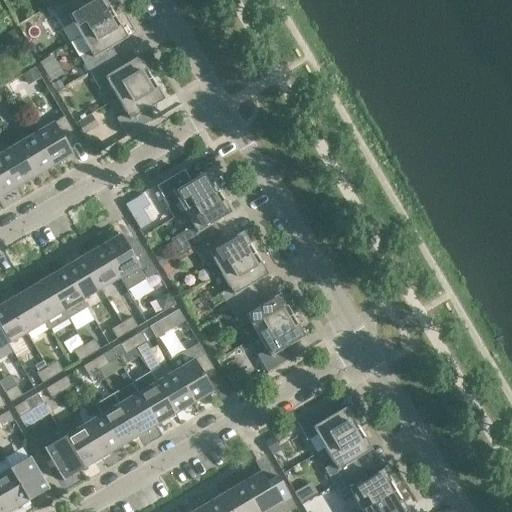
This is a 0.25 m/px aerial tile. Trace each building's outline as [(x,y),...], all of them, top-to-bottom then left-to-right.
[(72,23),(80,37),(115,17),(104,0),(93,0),(82,7),(77,0),(72,0),(53,12),(63,28),(72,23)] [(128,38),(115,17),(80,37),(89,51),(79,57),(89,74),(113,60),(107,50),(128,38)] [(21,44),(13,30),(1,37),(9,51),(21,44)] [(119,69),(113,60),(89,74),(99,90),(109,85),(117,99),(152,79),(139,57),(119,69)] [(33,69),(22,75),(28,85),(39,79),(33,69)] [(164,100),(152,79),(117,99),(126,113),(116,119),(126,136),(150,122),(144,112),(164,100)] [(58,81),(52,85),(56,92),(63,88),(58,81)] [(76,124),(83,136),(97,128),(90,116),(76,124)] [(52,124),(34,135),(53,166),(71,156),(73,155),(66,144),(76,138),(64,117),(54,123),(53,123),(52,124)] [(53,166),(34,135),(16,146),(34,177),(53,166)] [(34,177),(16,146),(0,154),(0,161),(16,188),(34,177)] [(0,197),(16,188),(0,161),(0,197)] [(176,198),(184,212),(219,192),(206,170),(186,182),(180,173),(156,187),(166,204),(176,198)] [(164,199),(159,191),(155,194),(159,202),(164,199)] [(231,213),(219,192),(184,212),(193,227),(183,232),(193,249),(217,235),(211,225),(231,213)] [(125,205),(131,216),(149,205),(143,195),(125,205)] [(222,244),(217,235),(193,249),(203,265),(213,260),(221,274),(255,254),(243,232),(222,244)] [(101,247),(119,279),(127,291),(156,273),(137,240),(127,246),(120,235),(118,236),(118,237),(101,247)] [(119,279),(101,247),(82,258),(101,290),(119,279)] [(161,268),(169,263),(163,252),(154,257),(161,268)] [(268,275),(255,254),(221,274),(229,288),(220,294),(230,311),(254,297),(248,287),(268,275)] [(101,290),(82,258),(64,269),(82,301),(101,290)] [(174,260),(161,268),(165,276),(179,268),(174,260)] [(87,308),(82,301),(64,269),(45,280),(68,319),(87,308)] [(68,319),(45,280),(26,291),(45,323),(50,330),(68,319)] [(45,323),(26,291),(8,302),(27,334),(45,323)] [(259,306),(254,297),(230,311),(240,327),(249,322),(258,336),(292,316),(279,294),(259,306)] [(27,334),(8,302),(0,306),(0,331),(8,345),(27,334)] [(184,321),(178,311),(169,316),(175,326),(184,321)] [(305,337),(292,316),(258,336),(266,350),(257,356),(267,373),(290,359),(285,349),(305,337)] [(132,318),(121,324),(127,334),(137,327),(132,318)] [(127,334),(121,324),(111,330),(116,340),(127,334)] [(146,343),(141,333),(130,339),(136,349),(146,343)] [(136,349),(130,339),(120,345),(125,355),(136,349)] [(94,340),(84,346),(90,356),(100,349),(94,340)] [(193,404),(211,393),(213,392),(207,381),(217,375),(199,345),(169,363),(175,372),(193,404)] [(90,356),(84,346),(73,352),(79,362),(90,356)] [(109,365),(103,355),(93,361),(99,371),(109,365)] [(99,371),(93,361),(82,367),(88,377),(99,371)] [(42,362),(35,366),(38,372),(46,367),(42,362)] [(57,362),(47,368),(53,378),(63,371),(57,362)] [(53,378),(47,368),(36,374),(42,384),(53,378)] [(243,370),(228,379),(235,391),(251,382),(243,370)] [(150,372),(131,384),(156,426),(175,415),(156,383),(150,372)] [(193,404),(175,372),(156,383),(175,415),(193,404)] [(72,387),(66,377),(56,383),(62,393),(72,387)] [(62,393),(56,383),(45,389),(51,399),(62,393)] [(156,426),(131,384),(113,395),(138,437),(156,426)] [(15,387),(4,393),(10,403),(21,397),(15,387)] [(138,437),(113,395),(94,406),(100,416),(119,448),(138,437)] [(30,412),(24,402),(13,408),(19,418),(30,412)] [(316,435),(325,449),(359,429),(346,407),(326,419),(321,410),(297,424),(307,441),(316,435)] [(14,421),(8,411),(0,416),(0,421),(3,427),(14,421)] [(119,448),(100,416),(82,427),(101,459),(119,448)] [(101,459),(82,427),(63,438),(82,470),(101,459)] [(372,450),(359,429),(325,449),(333,464),(324,469),(334,486),(357,472),(352,462),(372,450)] [(82,470),(63,438),(46,448),(45,448),(44,449),(63,482),(65,480),(64,480),(82,470)] [(28,459),(10,469),(29,501),(47,491),(49,490),(29,457),(28,458),(28,459)] [(29,501),(10,469),(0,475),(0,494),(10,511),(29,501)] [(363,481),(357,472),(334,486),(344,503),(353,497),(362,511),(396,491),(383,469),(363,481)] [(259,474),(241,484),(257,511),(289,511),(296,508),(277,477),(267,483),(260,472),(259,473),(259,474)] [(257,511),(241,484),(223,495),(232,511),(257,511)] [(408,511),(396,491),(362,511),(361,511),(408,511)] [(0,511),(10,511),(0,494),(0,511)] [(232,511),(223,495),(204,506),(207,511),(232,511)]
